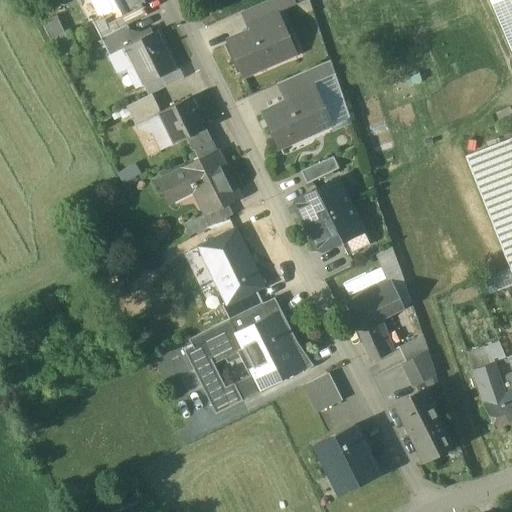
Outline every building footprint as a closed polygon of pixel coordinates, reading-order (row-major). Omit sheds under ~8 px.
[(90,0),(100,18),(112,12),(105,0),(90,0)] [(105,0),(112,12),(115,19),(119,17),(137,8),(132,0),(105,0)] [(271,0),(269,0),(245,11),(249,22),(276,11),(271,0)] [(294,0),(271,0),(276,11),(277,12),(296,4),(294,0)] [(511,0),(490,0),(511,50),(511,0)] [(137,8),(119,17),(124,27),(127,26),(147,16),(141,5),(140,6),(137,8)] [(276,11),(249,22),(253,31),(228,42),(241,71),(275,57),(278,62),(295,54),(277,12),(276,11)] [(100,18),(93,22),(101,39),(124,27),(119,17),(115,19),(112,12),(100,18)] [(124,27),(101,39),(110,56),(124,48),(135,42),(129,30),(127,26),(124,27)] [(141,32),(129,30),(135,42),(153,34),(150,28),(141,32)] [(135,42),(124,48),(143,86),(176,69),(158,31),(153,34),(135,42)] [(124,48),(110,56),(119,74),(128,69),(137,89),(143,86),(124,48)] [(330,61),(280,83),(286,95),(311,83),(312,85),(335,74),(330,61)] [(335,74),(312,85),(330,126),(333,132),(351,124),(335,74)] [(311,83),(286,95),(289,103),(265,114),(277,143),(311,128),(313,133),(330,126),(312,85),(311,83)] [(152,95),(126,107),(136,127),(160,115),(160,113),(161,113),(152,95)] [(161,113),(160,113),(160,115),(175,144),(186,139),(205,130),(205,129),(190,98),(161,113)] [(160,115),(136,127),(138,131),(152,135),(160,151),(175,144),(160,115)] [(205,130),(186,139),(193,151),(194,151),(212,142),(205,128),(205,129),(205,130)] [(212,142),(194,151),(199,161),(217,153),(217,152),(212,142)] [(511,165),(503,143),(466,158),(511,273),(511,165)] [(199,161),(162,180),(171,198),(189,189),(189,190),(195,186),(208,213),(209,214),(228,205),(239,199),(217,153),(199,161)] [(334,157),(301,172),(307,185),(339,169),(334,157)] [(338,180),(296,201),(294,205),(298,213),(301,214),(308,226),(350,205),(338,180)] [(208,213),(184,225),(189,236),(233,215),(228,205),(209,214),(208,213)] [(350,205),(308,226),(314,239),(313,242),(316,250),(320,251),(340,242),(363,230),(350,205)] [(363,230),(340,242),(347,256),(370,245),(363,230)] [(236,231),(200,248),(227,304),(256,290),(263,287),(236,231)] [(383,269),(368,277),(373,288),(388,281),(383,269)] [(373,288),(345,302),(372,362),(393,352),(379,320),(402,309),(388,281),(373,288)] [(227,304),(222,306),(229,320),(263,304),(256,290),(227,304)] [(263,304),(229,320),(236,333),(270,316),(263,304)] [(261,393),(304,369),(276,313),(270,316),(236,333),(229,320),(189,340),(193,346),(185,350),(217,415),(261,393)] [(423,336),(399,347),(406,362),(428,351),(423,336)] [(490,348),(485,350),(490,365),(496,363),(490,348)] [(485,350),(468,356),(472,372),(490,365),(485,350)] [(406,362),(402,364),(412,386),(435,375),(428,351),(406,362)] [(490,365),(472,372),(484,407),(501,397),(498,391),(490,365)] [(329,374),(304,387),(317,414),(342,401),(329,374)] [(425,390),(396,405),(423,461),(448,449),(442,436),(443,435),(436,421),(437,420),(431,407),(433,406),(425,390)] [(511,392),(501,397),(484,407),(495,429),(511,421),(511,392)] [(355,426),(314,446),(339,496),(380,475),(355,426)]
